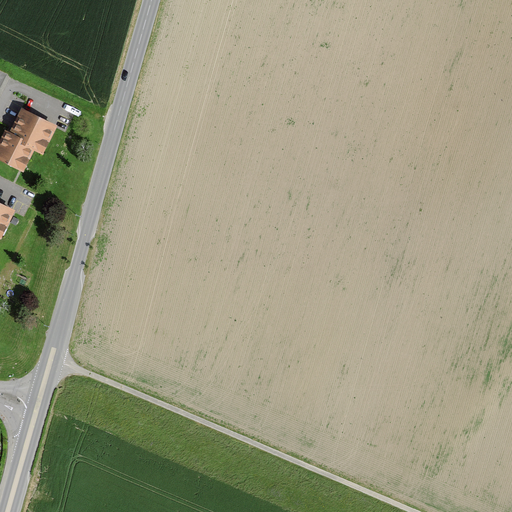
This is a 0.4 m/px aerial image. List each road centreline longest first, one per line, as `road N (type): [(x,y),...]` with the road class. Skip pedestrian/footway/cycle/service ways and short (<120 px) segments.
road 1 (secondary): [(150,0),(34,413)]
road 2 (track): [(416,511),(51,357)]
